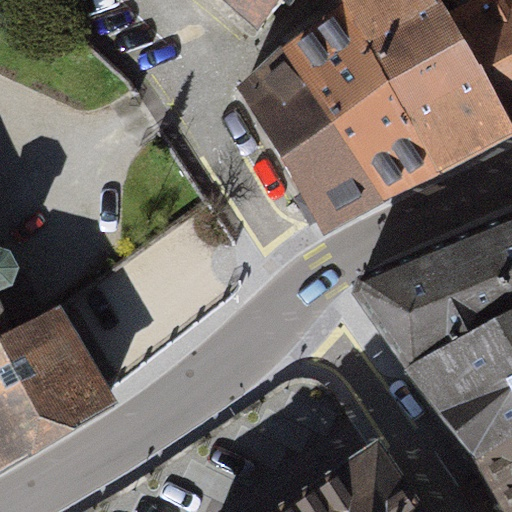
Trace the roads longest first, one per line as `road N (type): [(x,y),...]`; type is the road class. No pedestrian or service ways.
road 1 (secondary): [(300,292),(205,378),(0,508)]
road 2 (residential): [(128,0),(153,22),(275,222),(300,292)]
road 3 (residential): [(454,511),(300,292)]
road 4 (secondary): [(511,173),(363,245),(300,292)]
